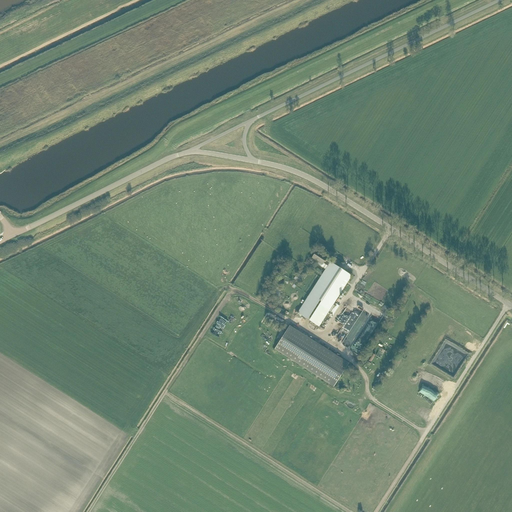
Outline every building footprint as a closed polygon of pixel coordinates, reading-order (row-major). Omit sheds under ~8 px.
[(352,276),(346,272),(330,262),(329,263),(325,260),(327,258),(316,251),(311,258),(322,265),(323,264),(327,266),(320,277),(297,313),(298,314),(319,328),(352,276)] [(275,282),(283,286),(287,277),(280,273),(275,282)] [(359,317),(351,312),(335,338),(342,342),(359,317)] [(350,348),(367,322),(359,317),(342,342),(350,348)] [(376,328),(367,322),(350,348),(359,353),(376,328)] [(332,388),(347,364),(289,326),(273,349),(332,388)] [(384,345),(387,339),(380,336),(377,342),(384,345)] [(373,356),(378,358),(381,350),(376,348),(373,356)]
